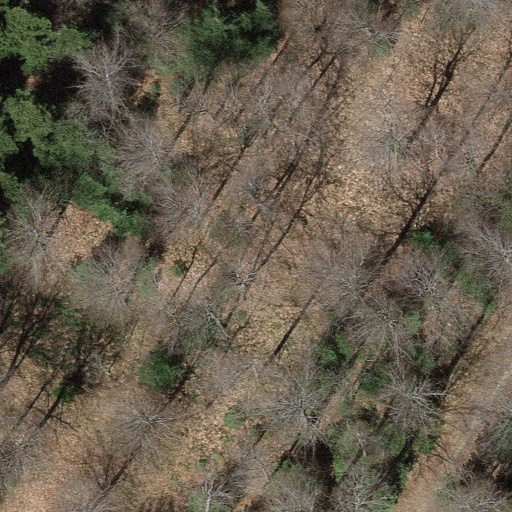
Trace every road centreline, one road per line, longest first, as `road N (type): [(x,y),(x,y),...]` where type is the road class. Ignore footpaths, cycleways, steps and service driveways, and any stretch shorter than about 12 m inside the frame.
road 1 (track): [(0,366),(95,459),(135,511)]
road 2 (track): [(511,356),(420,511)]
